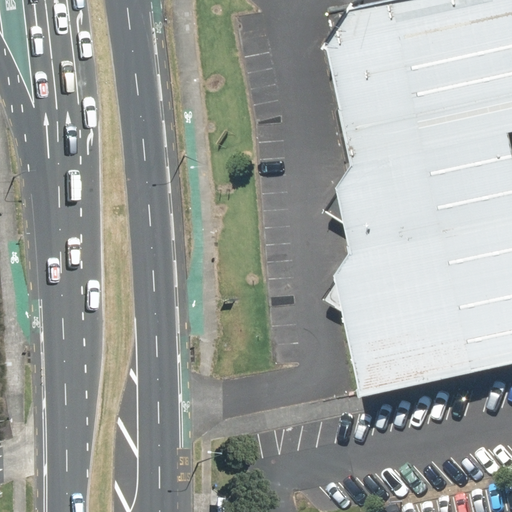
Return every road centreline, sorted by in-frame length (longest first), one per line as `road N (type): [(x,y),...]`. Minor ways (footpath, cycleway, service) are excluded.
road 1 (secondary): [(131,0),(148,148),(164,511)]
road 2 (secondary): [(67,511),(65,241)]
road 3 (secondary): [(65,241),(66,105),(53,0)]
road 4 (primary): [(65,241),(0,51)]
